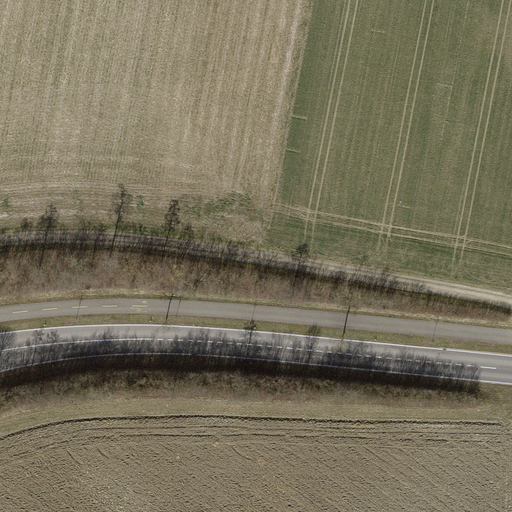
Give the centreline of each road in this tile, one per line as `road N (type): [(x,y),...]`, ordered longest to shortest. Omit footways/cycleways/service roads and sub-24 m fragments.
road 1 (track): [(0,240),(162,242),(511,301)]
road 2 (secondary): [(511,369),(147,339),(0,351)]
